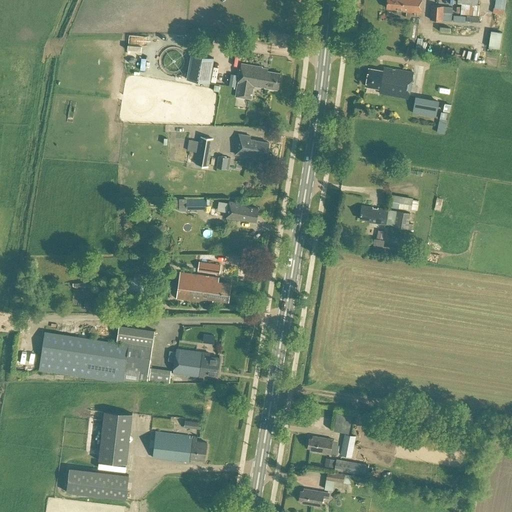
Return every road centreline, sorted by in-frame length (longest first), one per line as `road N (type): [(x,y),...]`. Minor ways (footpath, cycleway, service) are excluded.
road 1 (secondary): [(252,511),(329,0)]
road 2 (track): [(273,385),(511,425)]
